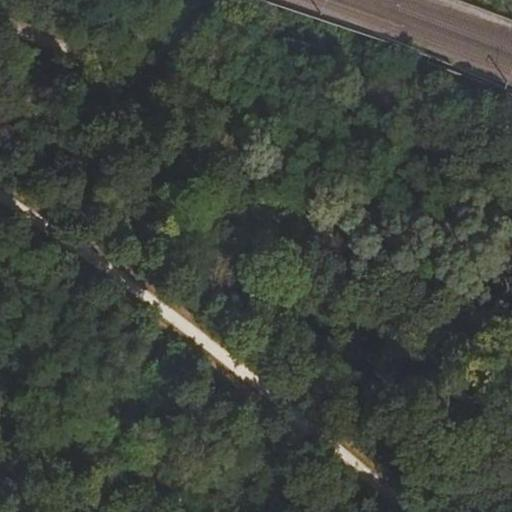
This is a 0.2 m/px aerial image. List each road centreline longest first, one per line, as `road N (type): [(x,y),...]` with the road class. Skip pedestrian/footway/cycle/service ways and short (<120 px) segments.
road 1 (track): [(0,203),(211,351),(402,511)]
road 2 (track): [(0,23),(125,66)]
